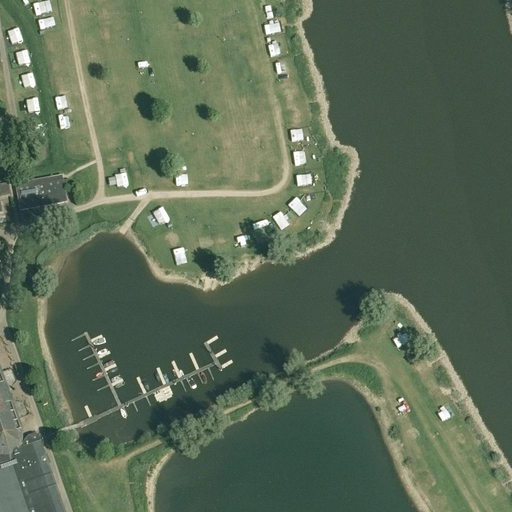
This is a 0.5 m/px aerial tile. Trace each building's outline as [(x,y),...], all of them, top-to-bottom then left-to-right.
[(259,5),(262,16),(275,13),(272,2),(259,5)] [(280,41),(268,42),(269,55),(281,54),(280,41)] [(105,52),(94,53),(95,66),(106,65),(105,52)] [(55,82),(66,80),(64,68),(53,70),(55,82)] [(40,91),(34,92),(38,107),(44,106),(40,91)] [(70,105),(69,94),(58,95),(59,106),(70,105)] [(283,104),(286,114),(296,110),(293,100),(283,104)] [(114,122),(113,118),(119,117),(115,102),(104,104),(108,124),(114,122)] [(43,139),(47,139),(46,122),(35,123),(36,137),(42,136),(43,139)] [(308,153),(296,155),(298,166),(310,163),(308,153)] [(183,158),(183,166),(196,165),(195,158),(183,158)] [(313,184),(320,183),(318,168),(311,169),(313,184)] [(301,184),(312,183),(311,169),(299,170),(301,184)] [(118,174),(120,187),(131,186),(129,172),(118,174)] [(15,186),(19,212),(67,204),(64,188),(70,187),(69,180),(63,181),(63,177),(15,186)] [(313,198),(312,188),(301,188),(302,199),(313,198)] [(305,215),(308,207),(297,203),(294,212),(305,215)] [(284,220),(295,228),(301,221),(290,212),(284,220)] [(170,213),(155,222),(162,234),(177,225),(170,213)] [(391,342),(398,350),(409,340),(402,332),(391,342)] [(0,511),(65,511),(39,437),(38,436),(37,436),(36,435),(35,435),(34,435),(33,435),(29,436),(28,437),(27,437),(26,438),(25,439),(25,440),(24,440),(24,441),(23,442),(23,443),(23,444),(23,445),(22,446),(22,447),(22,448),(17,450),(16,448),(17,447),(18,446),(18,445),(19,444),(19,443),(20,441),(20,440),(20,438),(20,437),(20,436),(20,434),(20,433),(19,431),(19,430),(18,429),(0,379),(0,511)] [(395,396),(405,393),(402,383),(392,386),(395,396)] [(439,403),(443,401),(439,392),(435,394),(439,403)] [(429,399),(435,407),(440,404),(434,396),(429,399)] [(402,402),(406,413),(415,409),(411,399),(402,402)]
